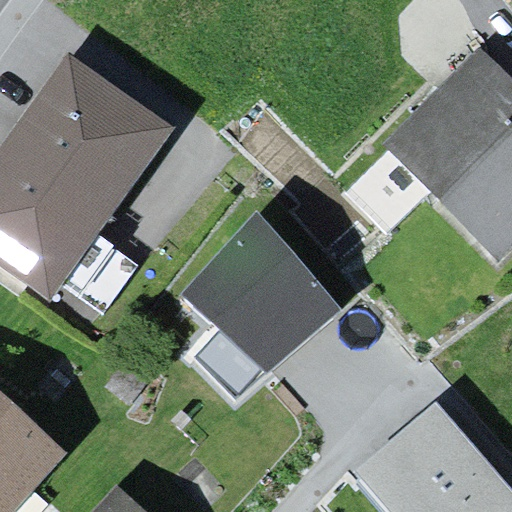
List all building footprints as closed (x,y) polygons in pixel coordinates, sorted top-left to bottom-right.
[(511,256),(511,79),(485,53),(384,152),(500,269),(511,256)] [(180,133),(66,54),(0,149),(0,264),(60,306),(180,133)] [(355,313),(266,227),(190,304),(280,391),(355,313)] [(25,511),(70,462),(0,400),(0,511),(25,511)] [(511,511),(511,489),(440,412),(364,482),(391,511),(511,511)] [(155,511),(127,488),(106,511),(155,511)]
